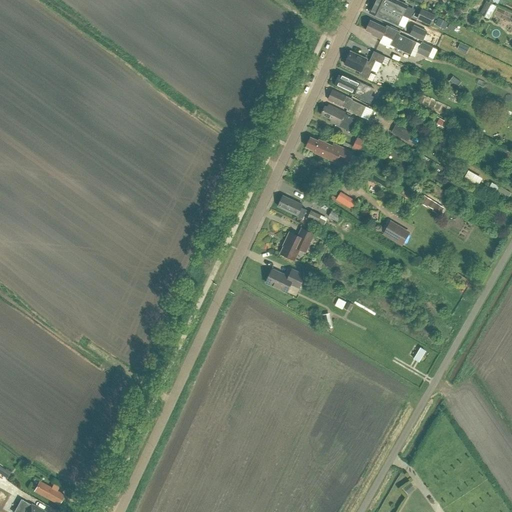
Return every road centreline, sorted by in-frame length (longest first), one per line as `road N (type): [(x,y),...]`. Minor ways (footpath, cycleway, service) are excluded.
road 1 (unclassified): [(118,511),(358,0)]
road 2 (unclassified): [(360,511),(511,244)]
